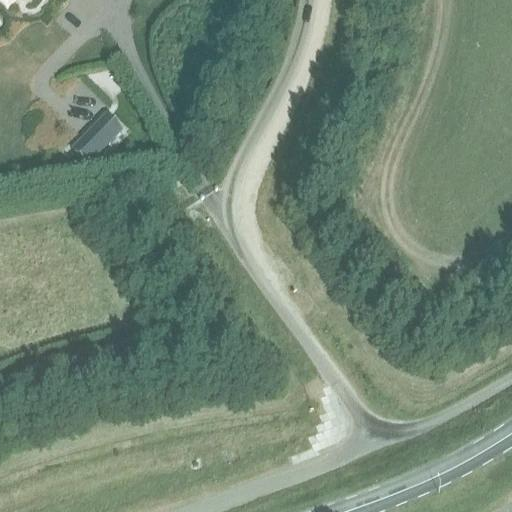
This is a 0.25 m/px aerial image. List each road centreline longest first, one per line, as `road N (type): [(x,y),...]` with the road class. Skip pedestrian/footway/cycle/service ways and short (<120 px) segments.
road 1 (unclassified): [(372,438),(229,226),(224,203),(301,61),(313,0)]
road 2 (unclassified): [(202,511),(321,472),(372,438)]
road 3 (secondary): [(346,511),(511,432)]
road 4 (unclassified): [(372,438),(435,426),(511,384)]
